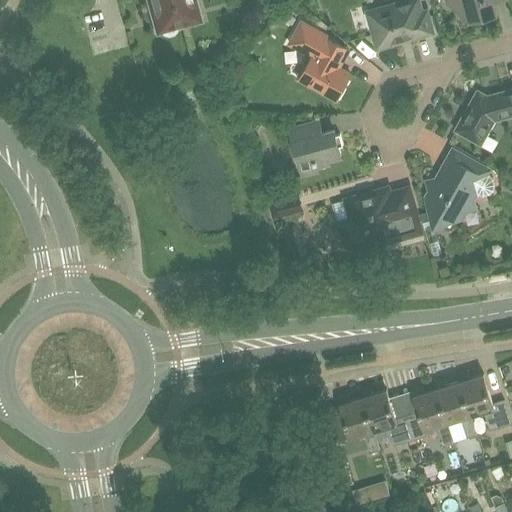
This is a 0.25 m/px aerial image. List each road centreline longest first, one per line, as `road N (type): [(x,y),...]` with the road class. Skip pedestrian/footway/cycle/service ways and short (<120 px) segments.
road 1 (residential): [(449,64),(391,153),(372,138),(387,88),(428,70)]
road 2 (tertiary): [(295,341),(511,311)]
road 3 (tertiary): [(295,341),(226,333),(138,346)]
road 4 (tertiary): [(144,382),(295,341)]
road 5 (secondary): [(84,305),(58,214),(29,185)]
road 6 (secondary): [(29,185),(50,309)]
